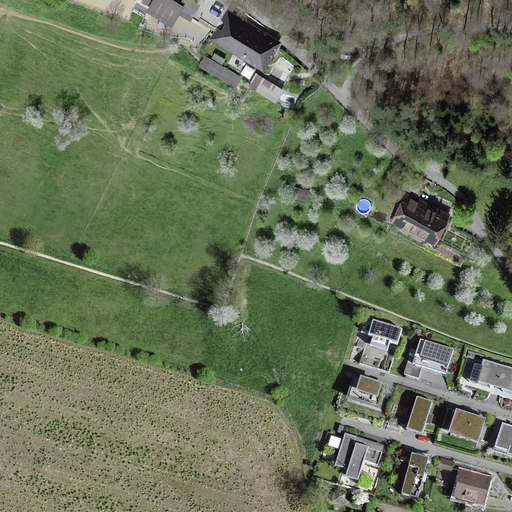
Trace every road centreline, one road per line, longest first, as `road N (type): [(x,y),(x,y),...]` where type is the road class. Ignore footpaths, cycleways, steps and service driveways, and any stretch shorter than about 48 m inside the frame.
road 1 (residential): [(511,272),(464,201),(402,158),(343,99)]
road 2 (unclassified): [(343,99),(349,73),(388,41),(511,25)]
road 3 (residential): [(511,472),(343,421)]
road 4 (residential): [(511,417),(359,369)]
road 5 (residential): [(343,99),(238,0)]
